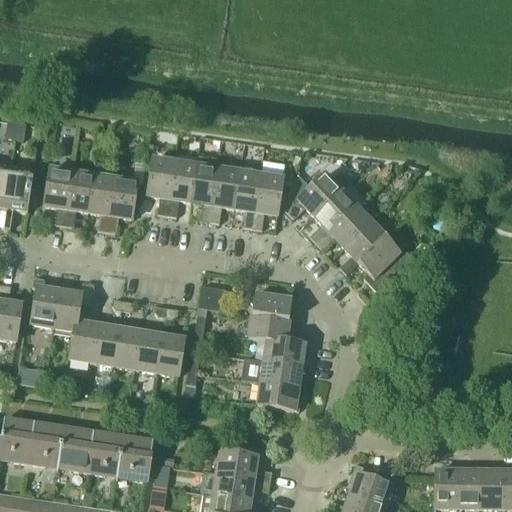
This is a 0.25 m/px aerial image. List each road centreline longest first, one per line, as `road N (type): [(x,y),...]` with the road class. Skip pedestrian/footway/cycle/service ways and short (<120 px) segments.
road 1 (residential): [(0,251),(133,269),(156,254),(292,272),(349,328),(328,421),(336,444)]
road 2 (residential): [(336,444),(511,453)]
